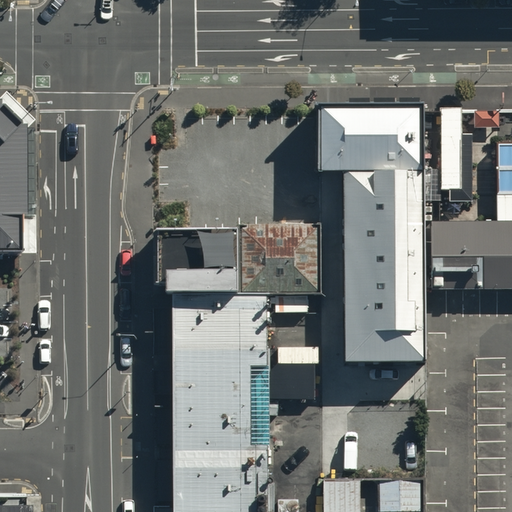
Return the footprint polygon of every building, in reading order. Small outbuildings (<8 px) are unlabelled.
[(426,107),(320,108),(320,175),(345,175),(427,175),(426,107)] [(461,107),(441,107),(441,188),(449,188),(449,200),(472,200),(472,133),(461,133),(461,107)] [(18,109),(0,109),(0,254),(19,255),(18,109)] [(499,110),(474,110),(474,126),(499,126),(499,110)] [(498,223),(427,221),(428,290),(511,290),(511,145),(498,146),(498,223)] [(427,175),(345,175),(347,365),(429,364),(428,290),(427,221),(427,175)] [(322,226),(240,227),(240,232),(240,295),(323,296),(322,226)] [(240,232),(155,232),(155,286),(168,286),(168,296),(240,295),(240,232)] [(271,511),(269,301),(176,301),(177,511),(271,511)] [(425,479),(379,479),(380,511),(425,511),(425,479)] [(361,511),(361,480),(326,480),(325,511),(361,511)] [(0,499),(0,511),(26,511),(26,500),(0,499)]
